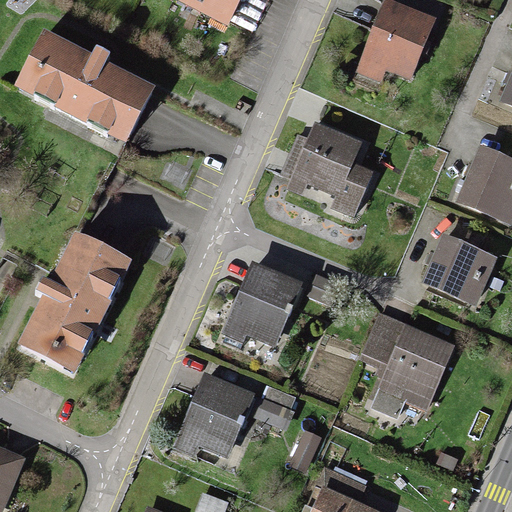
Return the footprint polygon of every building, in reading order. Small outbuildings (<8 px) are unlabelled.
[(179,0),(227,24),(239,0),(179,0)] [(386,11),(363,74),(410,92),(433,29),(386,11)] [(44,29),(16,84),(127,141),(156,86),(106,60),(110,52),(96,44),(91,54),(44,29)] [(511,72),(500,101),(511,106),(511,72)] [(289,193),(327,211),(325,217),(354,229),(373,185),(353,176),(362,156),(316,135),(289,193)] [(511,158),(480,144),(456,201),(510,224),(511,220),(511,158)] [(444,233),(423,282),(476,305),(497,256),(444,233)] [(72,253),(22,360),(78,386),(128,279),(72,253)] [(253,278),(223,345),(270,366),(300,299),(253,278)] [(377,368),(374,374),(377,376),(368,398),(374,401),(371,407),(397,419),(405,401),(426,410),(454,345),(380,313),(359,361),(377,368)] [(204,372),(172,447),(195,457),(199,447),(229,459),(248,413),(285,429),(294,410),(204,372)] [(322,438),(304,430),(288,466),(306,474),(322,438)] [(0,446),(0,511),(1,511),(26,457),(0,446)] [(324,466),(302,511),(381,511),(360,502),(367,486),(324,466)]
